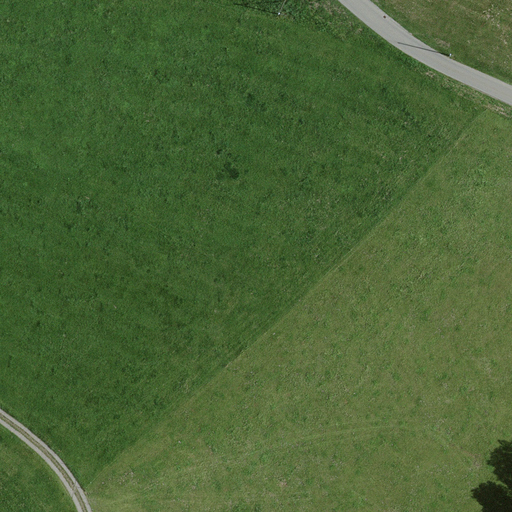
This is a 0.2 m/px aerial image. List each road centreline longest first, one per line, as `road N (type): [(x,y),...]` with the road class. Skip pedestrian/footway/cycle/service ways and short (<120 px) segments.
road 1 (tertiary): [(354,0),(420,51),(511,95)]
road 2 (track): [(88,511),(73,477),(0,418)]
